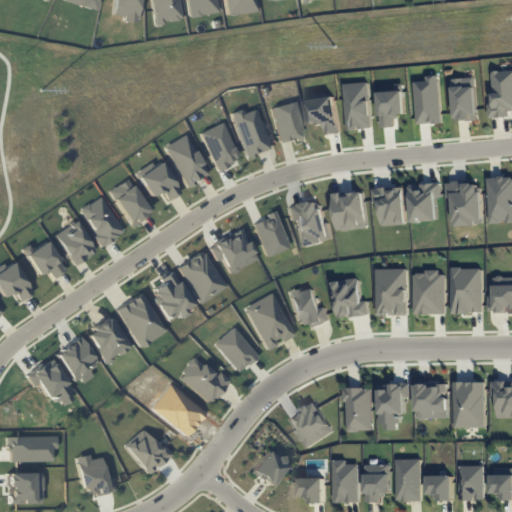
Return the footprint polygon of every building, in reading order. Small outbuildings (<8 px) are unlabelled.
[(61,0),(92,10),(95,0),(61,0)] [(112,0),(111,15),(123,16),(122,21),(136,22),(137,0),(112,0)] [(151,0),(153,23),(181,20),(178,0),(151,0)] [(216,0),(186,0),(189,16),(218,13),(216,0)] [(223,0),(225,15),(256,12),(254,0),(223,0)] [(511,70),(492,71),(493,103),(489,103),(489,118),(510,117),(510,110),(511,109),(511,70)] [(439,75),(425,76),(425,81),(414,82),(417,125),(442,123),(439,75)] [(478,120),(476,77),(453,78),(455,121),(478,120)] [(344,83),(347,130),(372,129),(370,82),(344,83)] [(396,127),(396,115),(405,114),(404,84),(395,84),(395,91),(379,92),(381,128),(396,127)] [(311,125),(324,123),(325,135),(340,133),(335,96),(307,100),(311,125)] [(270,108),(280,142),(295,138),(296,141),(305,139),(294,101),(270,108)] [(245,158),(269,150),(255,109),(242,113),(241,109),(231,112),(245,158)] [(214,169),(237,161),(223,123),(200,131),(214,169)] [(164,145),(184,187),(206,177),(187,135),(164,145)] [(135,174),(150,197),(161,189),(168,200),(180,192),(158,159),(135,174)] [(511,222),(511,176),(488,178),(490,224),(511,222)] [(131,226),(149,214),(126,179),(108,191),(131,226)] [(483,225),(482,183),(466,184),(466,181),(447,182),(447,197),(453,197),(455,226),(483,225)] [(439,221),(438,197),(442,197),(441,183),(411,184),(412,222),(439,221)] [(405,187),(373,189),(373,202),(380,201),(381,226),(407,224),(405,187)] [(336,231),(368,228),(365,192),(346,194),(346,192),(333,193),(336,231)] [(78,209),(100,246),(122,233),(100,196),(78,209)] [(287,206),(290,221),(296,220),(301,246),(330,241),(322,199),(287,206)] [(289,247),(274,211),(266,214),(267,217),(252,224),(266,256),(289,247)] [(93,254),(76,221),(54,233),(71,265),(93,254)] [(256,261),(242,229),(208,245),(215,261),(221,258),(228,273),(256,261)] [(64,271),(45,241),(30,250),(27,246),(20,250),(37,275),(46,269),(52,279),(64,271)] [(225,287),(201,251),(176,267),(200,304),(225,287)] [(0,295),(2,298),(13,291),(20,301),(32,293),(10,260),(0,266),(0,295)] [(483,313),(483,268),(451,268),(452,314),(483,313)] [(378,316),(409,315),(407,269),(376,269),(378,316)] [(186,311),(185,309),(192,305),(171,271),(158,280),(160,284),(148,291),(168,323),(186,311)] [(445,272),(413,272),(414,314),(446,314),(445,272)] [(489,312),(511,311),(511,276),(494,277),(494,296),(488,296),(489,312)] [(333,282),(340,319),(369,314),(367,300),(363,301),(358,278),(333,282)] [(320,308),(313,288),(302,292),(300,287),(288,291),(298,324),(308,321),(310,328),(330,321),(325,306),(320,308)] [(139,348),(165,331),(140,293),(114,309),(139,348)] [(293,335),(270,293),(243,308),(266,350),(278,344),(278,343),(293,335)] [(105,363),(130,347),(111,316),(85,333),(105,363)] [(256,356),(231,327),(212,343),(237,372),(256,356)] [(230,381),(219,371),(215,376),(193,357),(177,376),(209,404),(230,381)] [(511,417),(511,380),(492,381),(492,396),(498,396),(498,418),(511,417)] [(454,382),(455,428),(486,427),(485,382),(454,382)] [(380,390),(381,430),(400,429),(399,414),(406,414),(405,398),(411,398),(410,383),(392,384),(392,390),(380,390)] [(417,419),(449,418),(448,383),(417,384),(417,419)] [(373,431),(372,388),(346,388),(346,431),(373,431)] [(304,411),(289,419),(307,448),(334,432),(315,401),(303,409),(304,411)] [(147,475),(171,454),(161,443),(157,447),(141,429),(122,446),(147,475)] [(249,472),(268,487),(287,464),(277,456),(276,458),(266,451),(249,472)] [(74,458),(83,498),(113,491),(110,477),(105,478),(100,457),(89,459),(88,454),(74,458)] [(398,501),(423,501),(422,459),(397,459),(398,501)] [(360,502),(359,464),(348,464),(348,460),(334,460),(335,503),(360,502)] [(391,493),(391,464),(366,465),(367,502),(383,502),(382,494),(391,493)] [(486,500),(485,466),(460,466),(460,500),(486,500)] [(511,500),(511,474),(491,475),(492,494),(500,493),(500,500),(511,500)] [(454,476),(429,476),(429,499),(455,499),(454,476)] [(325,501),(325,478),(300,478),(300,501),(325,501)]
